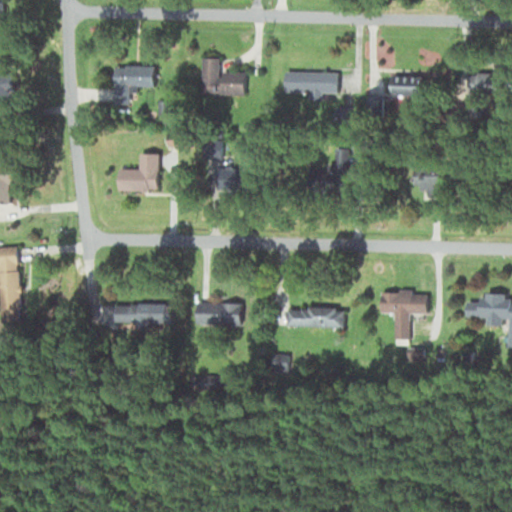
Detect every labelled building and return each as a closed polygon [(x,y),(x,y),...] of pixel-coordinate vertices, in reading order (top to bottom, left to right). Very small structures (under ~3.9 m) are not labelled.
[(137,85),(154,86),(154,65),(115,65),(115,100),(137,100),(137,85)] [(511,71),(469,72),(469,94),(511,94),(511,71)] [(245,72),(200,73),(201,95),(245,94),(245,72)] [(391,75),(391,94),(421,94),(421,75),(391,75)] [(337,96),(337,76),(286,76),(286,95),(337,96)] [(221,156),(221,138),(205,138),(205,156),(221,156)] [(118,187),(158,188),(159,151),(118,151),(118,187)] [(0,202),(11,203),(11,170),(0,170),(0,202)] [(442,195),(442,176),(424,176),(424,195),(442,195)] [(0,321),(20,320),(17,249),(0,248),(0,321)] [(427,290),(381,290),(381,311),(395,311),(395,343),(410,343),(410,312),(427,312),(427,290)] [(511,296),(480,295),(480,301),(468,300),(467,319),(511,320),(511,296)] [(197,324),(241,324),(241,301),(197,301),(197,324)] [(173,303),(118,303),(118,323),(174,322),(173,303)] [(287,326),(344,326),(345,306),(287,306),(287,326)]
